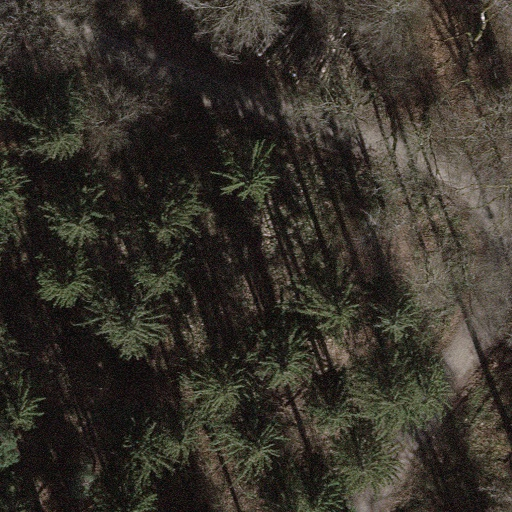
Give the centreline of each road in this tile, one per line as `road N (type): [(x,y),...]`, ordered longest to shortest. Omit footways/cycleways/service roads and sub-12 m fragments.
road 1 (track): [(511,189),(160,66),(16,0)]
road 2 (track): [(372,511),(511,266)]
